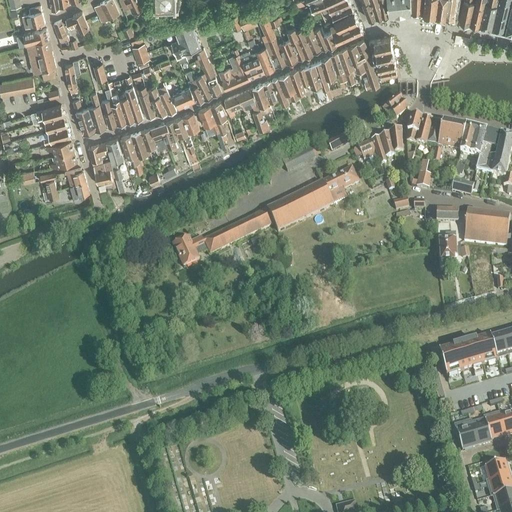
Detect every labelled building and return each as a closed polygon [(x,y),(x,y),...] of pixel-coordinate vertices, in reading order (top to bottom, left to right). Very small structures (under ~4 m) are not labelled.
[(19,0),(9,0),(11,8),(21,6),(19,0)] [(60,8),(58,0),(49,0),(51,11),(60,8)] [(105,0),(94,6),(99,14),(102,21),(119,13),(112,0),(105,0)] [(141,14),(145,22),(151,19),(141,0),(120,0),(125,10),(130,8),(132,13),(141,9),(143,13),(141,14)] [(314,12),(319,9),(327,6),(340,0),(318,0),(310,4),(312,8),(314,12)] [(347,0),(340,0),(327,6),(329,11),(331,15),(350,6),(347,0)] [(361,0),(369,19),(377,17),(370,0),(361,0)] [(379,0),(370,0),(377,17),(383,15),(379,0)] [(379,0),(383,15),(390,14),(387,0),(379,0)] [(387,0),(390,14),(411,12),(411,0),(387,0)] [(411,0),(411,12),(423,12),(423,0),(411,0)] [(423,0),(423,12),(435,15),(437,0),(423,0)] [(437,0),(435,15),(445,17),(447,0),(437,0)] [(447,0),(445,17),(452,18),(455,0),(447,0)] [(470,23),(474,0),(463,0),(459,20),(470,23)] [(474,0),(470,23),(480,25),(485,0),(474,0)] [(485,0),(480,25),(492,28),(497,0),(485,0)] [(497,0),(492,28),(505,31),(511,0),(497,0)] [(274,3),(265,7),(269,18),(278,14),(274,3)] [(30,14),(22,15),(25,27),(44,22),(40,5),(29,8),(30,13),(30,14)] [(334,21),(336,24),(339,30),(358,22),(350,6),(331,15),(334,21)] [(269,45),(266,46),(267,49),(275,67),(286,63),(281,51),(282,51),(271,27),(269,22),(269,21),(263,8),(254,11),(259,21),(261,25),(269,45)] [(65,20),(69,28),(77,25),(80,32),(89,28),(82,11),(72,16),(73,16),(65,20)] [(239,18),(244,31),(258,25),(252,12),(239,18)] [(238,14),(230,18),(232,23),(240,20),(238,14)] [(269,21),(269,22),(271,27),(276,25),(283,22),(281,16),(277,18),(269,21)] [(53,23),(60,42),(67,39),(67,41),(69,40),(67,34),(61,19),(53,23)] [(191,19),(173,26),(178,40),(196,34),(191,19)] [(358,22),(339,30),(342,40),(363,31),(358,22)] [(309,28),(304,30),(314,52),(321,49),(322,48),(313,29),(310,23),(307,24),(309,28)] [(331,30),(324,33),(329,45),(329,46),(336,43),(342,40),(339,30),(336,24),(330,27),(331,30)] [(283,41),(276,25),(271,27),(282,51),(281,51),(286,63),(299,58),(290,38),(283,41)] [(123,29),(127,37),(134,34),(131,26),(123,29)] [(321,26),(313,29),(322,48),(329,45),(324,33),(321,26)] [(287,30),(290,38),(299,58),(305,56),(295,31),(294,27),(287,30)] [(26,41),(26,44),(49,40),(46,28),(29,32),(24,33),(26,41)] [(299,29),(295,31),(305,56),(306,56),(311,54),(314,52),(304,30),(303,31),(302,28),(299,29)] [(196,34),(171,43),(175,55),(182,52),(183,53),(201,47),(200,43),(200,44),(196,34)] [(372,52),(373,52),(373,51),(393,48),(391,37),(374,40),(369,41),(372,50),(371,50),(372,52)] [(253,44),(256,51),(265,72),(275,67),(267,49),(266,46),(260,48),(257,42),(255,43),(253,38),(251,39),(253,44)] [(49,40),(26,44),(34,72),(41,71),(56,67),(49,40)] [(348,46),(355,67),(357,72),(361,71),(366,69),(372,87),(380,85),(377,78),(375,69),(368,49),(364,40),(348,46)] [(132,48),(135,56),(147,51),(144,44),(132,48)] [(338,51),(344,70),(348,83),(355,81),(350,69),(355,67),(348,46),(347,47),(338,51)] [(195,51),(201,65),(209,62),(203,48),(195,51)] [(219,73),(218,73),(225,90),(238,84),(250,79),(243,62),(243,63),(239,55),(236,48),(232,50),(235,56),(232,57),(229,58),(233,68),(231,69),(229,70),(229,69),(219,73)] [(373,52),(372,52),(375,60),(394,57),(393,48),(373,51),(373,52)] [(147,51),(135,56),(137,62),(149,58),(147,51)] [(243,53),(239,55),(243,63),(243,62),(250,79),(250,78),(265,72),(256,52),(250,54),(249,51),(243,53)] [(338,51),(331,55),(341,86),(341,88),(345,86),(343,81),(347,80),(344,70),(338,51)] [(329,56),(321,59),(327,79),(336,76),(329,56)] [(375,60),(372,61),(375,69),(395,66),(394,57),(375,60)] [(321,59),(314,62),(322,84),(323,89),(330,87),(327,79),(321,59)] [(78,60),(72,61),(73,64),(73,66),(75,75),(81,74),(78,60)] [(160,63),(162,68),(171,65),(169,60),(160,63)] [(196,76),(195,76),(205,99),(212,96),(207,85),(204,79),(214,75),(209,62),(201,65),(204,72),(201,74),(202,75),(197,77),(196,76)] [(314,62),(305,66),(311,82),(310,83),(312,88),(313,88),(322,84),(314,62)] [(64,66),(68,87),(70,93),(78,91),(75,75),(73,66),(73,64),(64,66)] [(107,79),(103,64),(94,66),(98,81),(107,79)] [(298,69),(289,72),(297,94),(305,91),(303,85),(310,83),(311,82),(305,66),(302,67),(298,69)] [(395,66),(375,69),(377,78),(381,77),(381,78),(397,75),(395,66)] [(143,69),(145,76),(151,74),(149,67),(143,69)] [(41,73),(43,80),(56,77),(54,70),(41,73)] [(205,99),(195,76),(194,77),(191,70),(186,72),(190,80),(187,81),(197,102),(205,99)] [(289,72),(279,77),(286,94),(289,94),(292,101),(299,98),(297,94),(289,72)] [(207,85),(212,96),(221,91),(217,81),(215,77),(208,80),(210,84),(207,85)] [(286,94),(279,77),(271,80),(282,107),(289,104),(286,95),(286,94)] [(32,78),(26,79),(29,92),(35,91),(32,78)] [(26,79),(19,81),(22,93),(29,92),(26,79)] [(270,80),(263,83),(272,108),(275,106),(276,108),(280,106),(270,80)] [(19,81),(13,82),(15,95),(22,93),(19,81)] [(13,82),(6,83),(8,96),(15,95),(13,82)] [(8,96),(6,83),(0,84),(0,90),(1,97),(8,96)] [(260,110),(254,112),(253,113),(258,129),(267,127),(267,128),(269,127),(266,119),(264,120),(261,111),(272,108),(263,83),(252,88),(256,99),(258,105),(260,110)] [(159,93),(157,89),(155,86),(148,89),(149,93),(158,115),(167,114),(159,94),(159,93)] [(165,86),(157,89),(159,93),(169,113),(176,110),(165,86)] [(341,86),(331,89),(333,96),(343,92),(341,88),(341,86)] [(125,89),(127,96),(135,120),(142,118),(132,87),(125,89)] [(137,89),(147,117),(155,116),(145,87),(137,89)] [(179,92),(173,94),(178,108),(195,100),(189,87),(181,91),(180,89),(178,89),(179,92)] [(108,99),(101,101),(109,127),(117,124),(112,109),(111,105),(114,103),(112,95),(110,89),(110,88),(105,90),(108,99)] [(252,88),(237,94),(241,105),(244,110),(252,107),(254,112),(260,110),(258,105),(256,99),(252,88)] [(47,92),(49,100),(59,97),(57,89),(47,92)] [(94,105),(89,107),(96,130),(106,128),(96,92),(90,94),(91,98),(92,98),(94,105)] [(112,105),(111,105),(112,109),(117,124),(118,124),(126,122),(119,99),(118,93),(112,95),(114,103),(112,105)] [(237,94),(224,100),(228,112),(230,117),(236,114),(234,109),(233,108),(241,105),(237,94)] [(127,96),(119,99),(126,122),(135,120),(127,96)] [(382,109),(387,115),(390,113),(396,119),(408,109),(398,97),(386,105),(382,109)] [(73,100),(73,101),(75,107),(75,108),(82,107),(80,98),(73,100)] [(220,101),(210,105),(216,121),(221,134),(226,132),(221,120),(227,118),(220,101)] [(43,115),(45,121),(64,115),(61,104),(42,110),(36,112),(37,117),(43,115)] [(216,121),(210,105),(198,110),(198,111),(204,126),(211,123),(215,132),(216,132),(223,149),(226,147),(221,134),(216,121)] [(96,130),(89,107),(76,111),(84,134),(96,130)] [(193,112),(181,116),(188,132),(199,128),(193,112)] [(46,125),(48,132),(67,126),(64,115),(45,121),(39,123),(40,127),(46,125)] [(181,116),(173,120),(179,137),(183,135),(190,152),(194,150),(188,132),(181,116)] [(416,144),(421,118),(410,116),(407,132),(406,143),(416,144)] [(416,144),(425,146),(430,121),(422,119),(421,118),(416,144)] [(165,123),(150,128),(154,141),(164,138),(167,146),(168,148),(176,145),(174,139),(179,137),(173,120),(165,123)] [(427,144),(437,146),(442,123),(430,121),(425,146),(426,146),(427,144)] [(437,146),(461,151),(466,127),(461,126),(442,122),(442,123),(437,146)] [(246,125),(248,134),(254,132),(251,124),(246,125)] [(357,128),(360,134),(365,132),(362,125),(357,128)] [(67,126),(48,132),(49,138),(44,139),(45,144),(51,142),(71,137),(67,126)] [(461,151),(460,154),(467,156),(479,159),(486,132),(476,129),(466,127),(461,151)] [(150,128),(140,131),(146,150),(148,149),(156,146),(157,149),(167,146),(164,138),(154,141),(150,128)] [(401,129),(389,134),(394,153),(402,153),(401,129)] [(243,130),(235,133),(236,133),(237,136),(238,139),(245,136),(243,130)] [(140,131),(130,134),(138,157),(150,154),(148,149),(146,150),(140,131)] [(475,172),(492,176),(501,136),(486,132),(479,159),(475,172)] [(138,157),(130,134),(120,137),(127,158),(131,157),(137,172),(142,171),(137,158),(138,157)] [(317,146),(321,156),(348,143),(343,134),(317,146)] [(389,134),(378,139),(384,159),(394,156),(394,153),(389,134)] [(511,138),(501,136),(492,176),(504,179),(503,186),(508,188),(506,194),(511,195),(511,192),(511,174),(507,173),(510,156),(511,150),(511,138)] [(111,161),(114,176),(115,176),(116,178),(115,178),(118,191),(120,191),(124,190),(121,177),(122,177),(119,167),(118,167),(116,162),(123,159),(117,138),(106,141),(109,152),(112,160),(111,161)] [(53,150),(55,156),(75,150),(71,139),(52,145),(46,147),(47,152),(53,150)] [(376,156),(378,162),(380,166),(383,165),(384,167),(385,171),(389,170),(384,159),(378,139),(370,142),(376,156)] [(88,147),(92,166),(103,163),(101,154),(109,152),(106,141),(88,147)] [(375,163),(378,162),(376,156),(370,142),(357,148),(361,157),(363,160),(372,157),(375,163)] [(282,162),(287,172),(314,159),(309,149),(282,162)] [(433,162),(439,163),(442,151),(435,149),(433,162)] [(75,150),(55,156),(57,162),(51,163),(52,168),(58,166),(58,167),(78,161),(75,150)] [(111,176),(114,176),(111,161),(103,163),(92,166),(97,183),(112,179),(111,176)] [(416,186),(428,189),(431,175),(425,174),(428,163),(421,161),(416,186)] [(73,170),(64,172),(65,174),(66,174),(70,186),(87,182),(84,170),(82,171),(81,167),(73,170)] [(163,173),(166,178),(176,173),(173,168),(163,173)] [(322,183),(202,242),(205,246),(209,256),(273,225),(277,233),(333,205),(333,204),(347,197),(344,190),(359,183),(352,169),(322,183)] [(22,173),(24,184),(36,182),(34,171),(22,173)] [(40,174),(41,181),(57,178),(56,173),(40,174)] [(148,177),(152,185),(160,181),(157,173),(148,177)] [(19,174),(12,176),(14,185),(21,184),(19,174)] [(45,182),(48,192),(57,190),(55,180),(45,182)] [(385,182),(388,191),(394,189),(392,180),(385,182)] [(451,191),(471,196),(472,192),(474,185),(454,180),(451,191)] [(87,182),(70,186),(73,197),(76,196),(77,198),(81,197),(81,195),(90,192),(87,182)] [(480,198),(486,200),(488,190),(482,189),(480,198)] [(48,191),(43,193),(45,200),(49,198),(50,199),(59,197),(57,190),(48,192),(48,191)] [(406,199),(400,201),(402,209),(408,207),(406,199)] [(402,209),(400,201),(393,202),(395,210),(402,209)] [(436,222),(457,222),(458,210),(436,210),(436,222)] [(395,215),(396,220),(410,216),(409,211),(395,215)] [(506,246),(511,245),(511,236),(507,237),(510,215),(467,211),(463,242),(506,247),(506,246)] [(57,228),(43,232),(45,237),(59,233),(57,228)] [(439,242),(440,263),(450,263),(450,258),(456,258),(455,241),(454,234),(445,235),(446,242),(439,242)] [(205,246),(202,242),(200,243),(198,239),(190,243),(188,238),(172,246),(183,268),(199,261),(194,251),(205,246)] [(460,249),(462,258),(470,257),(468,248),(460,249)] [(511,335),(511,333),(501,336),(507,357),(511,356),(511,335)] [(491,339),(497,360),(507,357),(501,336),(491,339)] [(491,337),(439,352),(447,378),(498,363),(497,360),(491,339),(491,337)] [(436,369),(429,371),(438,400),(444,398),(439,378),(436,369)] [(511,412),(500,416),(499,416),(505,437),(511,434),(511,412)] [(500,414),(484,418),(485,420),(491,441),(505,437),(499,416),(500,416),(500,414)] [(471,424),(470,424),(477,447),(492,443),(491,441),(485,420),(471,424)] [(470,422),(455,426),(462,451),(477,447),(470,424),(471,424),(470,422)] [(485,467),(479,469),(484,483),(487,482),(489,482),(510,476),(505,461),(485,467)] [(489,482),(487,482),(491,498),(493,497),(511,491),(511,484),(510,476),(489,482)] [(511,491),(493,497),(497,511),(500,511),(499,511),(511,507),(511,491)] [(336,507),(337,511),(356,511),(354,502),(336,507)]
